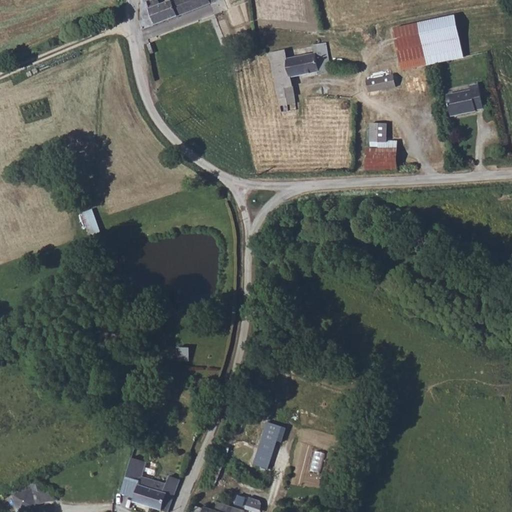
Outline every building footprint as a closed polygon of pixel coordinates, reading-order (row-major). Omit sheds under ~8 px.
[(182,6),(187,4),(186,0),(175,0),(165,3),(164,0),(154,0),(147,3),(147,9),(150,17),(147,20),(147,24),(148,29),(185,16),(182,6)] [(215,0),(186,0),(187,4),(182,6),(185,16),(218,5),(215,0)] [(402,32),(411,72),(472,58),(463,18),(402,32)] [(305,102),(304,97),(301,84),(300,75),(326,70),(327,74),(340,72),(334,43),(322,45),(323,53),(297,59),(295,51),(279,54),(289,105),(305,102)] [(406,87),(403,74),(376,80),(379,93),(406,87)] [(484,113),(484,111),(492,110),(487,86),(479,88),(480,92),(455,97),(459,118),(484,113)] [(396,126),(380,125),(379,144),(395,145),(396,126)] [(405,145),(395,145),(379,144),(378,150),(374,150),(372,170),(404,169),(405,145)] [(91,235),(100,233),(95,209),(80,212),(83,228),(89,227),(91,235)] [(178,360),(190,361),(191,347),(178,346),(178,360)] [(254,472),(262,474),(269,437),(261,435),(254,472)] [(321,471),(324,452),(315,451),(312,470),(321,471)] [(118,495),(133,500),(139,479),(141,465),(126,460),(118,495)] [(32,481),(33,489),(4,495),(7,511),(56,502),(53,487),(44,489),(42,479),(32,481)] [(132,505),(155,511),(167,511),(176,482),(165,480),(163,487),(139,479),(133,500),(132,505)] [(197,511),(231,511),(233,501),(217,497),(215,505),(205,503),(204,506),(199,505),(197,511)] [(233,501),(231,511),(246,511),(248,507),(233,501)]
